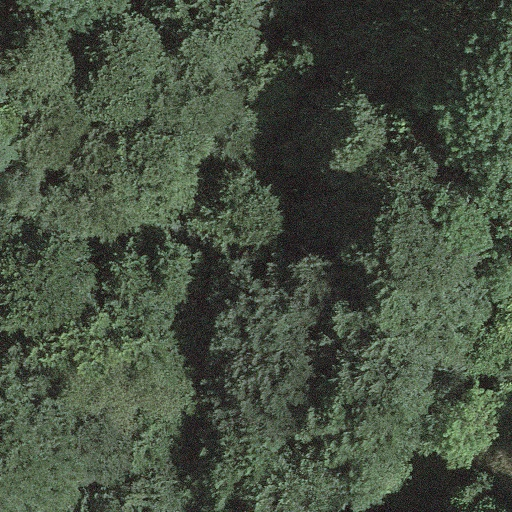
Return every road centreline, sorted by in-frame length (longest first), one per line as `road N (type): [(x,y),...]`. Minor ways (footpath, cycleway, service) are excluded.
road 1 (track): [(320,0),(335,77),(334,214),(310,341),(319,511)]
road 2 (track): [(0,292),(40,273),(243,0)]
